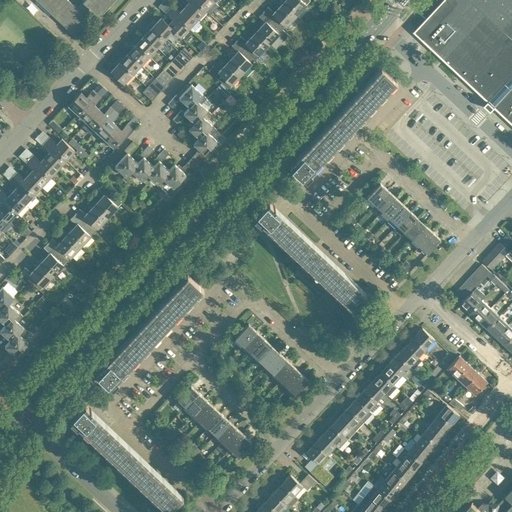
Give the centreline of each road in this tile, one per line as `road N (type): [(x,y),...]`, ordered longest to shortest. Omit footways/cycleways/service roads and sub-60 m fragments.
road 1 (tertiary): [(340,65),(15,412)]
road 2 (residential): [(217,511),(129,427),(194,360)]
road 3 (residential): [(0,274),(148,119)]
road 4 (residential): [(194,360),(252,298),(341,381)]
road 5 (residential): [(148,119),(256,0)]
road 6 (residential): [(416,511),(511,386)]
road 7 (residential): [(120,511),(15,412)]
road 8 (residential): [(318,227),(296,206),(362,137)]
road 9 (residential): [(472,242),(384,157)]
road 10 (residential): [(281,445),(194,360)]
road 11 (residential): [(511,377),(422,295)]
road 12 (residential): [(405,311),(318,227)]
